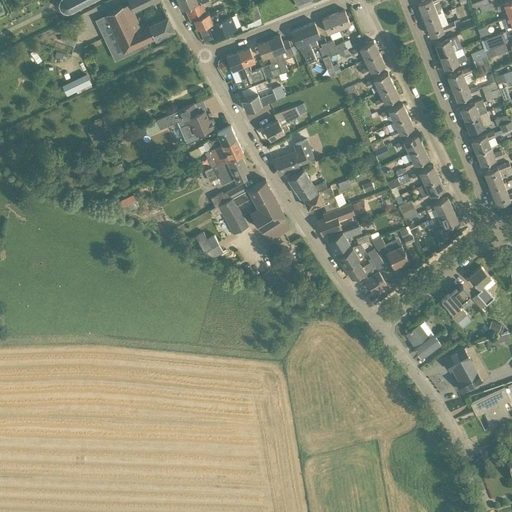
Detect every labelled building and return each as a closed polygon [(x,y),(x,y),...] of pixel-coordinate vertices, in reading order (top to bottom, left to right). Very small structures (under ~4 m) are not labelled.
[(59,0),(59,1),(59,3),(58,3),(58,4),(59,5),(60,7),(62,8),(61,9),(61,10),(62,9),(64,10),(66,11),(66,12),(67,12),(67,11),(70,10),(72,10),(72,11),(73,10),(73,9),(79,6),(79,7),(80,7),(80,6),(86,2),(87,3),(88,3),(87,2),(90,0),(59,0)] [(128,0),(129,2),(106,14),(124,51),(154,37),(155,38),(174,29),(167,14),(148,23),(140,26),(134,12),(152,3),(153,5),(161,2),(159,0),(128,0)] [(186,8),(202,1),(205,0),(177,0),(182,9),(186,8)] [(211,4),(208,0),(205,0),(202,1),(186,8),(191,20),(192,19),(194,24),(196,24),(198,28),(209,23),(228,16),(224,9),(210,15),(209,12),(207,13),(204,7),(211,4)] [(424,0),(418,3),(421,11),(424,19),(437,14),(433,2),(438,0),(424,0)] [(473,9),(479,7),(489,3),(487,0),(481,0),(471,4),(473,9)] [(511,0),(497,6),(498,11),(505,8),(508,16),(511,14),(511,0)] [(491,2),(489,3),(479,7),(481,12),(493,7),(491,2)] [(256,5),(250,7),(254,19),(261,17),(256,5)] [(333,14),(339,28),(350,24),(345,10),(333,14)] [(327,33),(339,28),(333,14),(322,19),(327,33)] [(442,26),(441,22),(437,14),(424,19),(430,35),(455,26),(454,21),(442,26)] [(501,19),(504,26),(506,31),(511,29),(511,14),(508,16),(501,19)] [(64,21),(62,15),(55,18),(58,24),(64,21)] [(230,16),(228,16),(209,23),(215,36),(235,28),(230,16)] [(303,26),(311,48),(318,45),(315,37),(319,35),(314,21),(303,26)] [(305,56),(307,63),(316,59),(311,48),(303,26),(291,31),(296,44),(305,56)] [(503,32),(493,35),(489,37),(492,44),(505,39),(503,32)] [(285,49),(287,54),(293,51),(288,39),(282,41),(280,35),(268,39),(281,73),(286,71),(282,59),(283,58),(280,51),(285,49)] [(458,40),(457,35),(435,43),(439,56),(454,50),(451,42),(458,40)] [(257,44),(262,58),(268,56),(271,63),(261,66),(266,79),(281,73),(268,39),(257,44)] [(331,54),(346,48),(344,41),(335,45),(333,39),(326,42),(331,54)] [(357,62),(365,59),(379,52),(373,40),(351,50),(354,55),(357,62)] [(319,48),(322,57),(327,55),(331,54),(326,42),(320,44),(321,47),(319,48)] [(504,43),(493,47),(485,51),(488,58),(507,51),(504,43)] [(249,47),(238,51),(251,85),(266,79),(261,66),(251,70),(248,63),(255,61),(249,47)] [(486,56),(483,48),(471,53),(474,60),(486,56)] [(456,57),(454,50),(439,56),(444,68),(466,59),(464,54),(456,57)] [(235,91),(251,85),(238,51),(226,56),(232,70),(237,68),(242,80),(232,84),(235,91)] [(379,52),(365,59),(368,66),(361,70),(363,74),(385,64),(379,52)] [(327,55),(322,57),(326,67),(332,65),(327,55)] [(492,72),(486,56),(474,60),(476,67),(483,64),(487,74),(492,72)] [(336,73),(337,73),(341,71),(338,64),(333,66),(336,73)] [(471,71),(469,67),(447,75),(452,87),(466,82),(463,74),(471,71)] [(506,81),(511,78),(511,70),(503,74),(506,81)] [(288,76),(286,71),(281,73),(279,74),(282,79),(288,76)] [(64,83),(69,94),(95,83),(90,72),(64,83)] [(375,84),(379,90),(393,83),(387,72),(366,82),(368,87),(375,84)] [(469,89),(466,82),(452,87),(457,100),(479,91),(477,86),(469,89)] [(491,91),(498,88),(496,82),(489,84),(482,87),(484,94),(491,91)] [(375,101),(377,106),(399,95),(393,83),(379,90),(382,98),(375,101)] [(353,84),(343,88),(346,94),(356,90),(353,84)] [(246,110),(284,96),(280,85),(272,88),(274,92),(259,98),(257,92),(241,98),(242,100),(242,102),(243,104),(244,105),(246,110)] [(505,87),(499,89),(504,101),(510,98),(505,87)] [(491,91),(484,94),(486,100),(501,95),(498,88),(491,91)] [(364,98),(351,105),(358,119),(370,113),(371,113),(364,98)] [(464,120),(485,111),(483,104),(484,104),(482,99),(460,107),(464,120)] [(184,125),(191,122),(196,134),(195,134),(215,126),(212,119),(209,120),(204,110),(198,113),(193,103),(163,116),(167,125),(182,119),(184,125)] [(306,110),(302,103),(295,105),(299,113),(306,110)] [(390,114),(394,121),(408,115),(402,103),(381,113),(383,118),(390,114)] [(295,106),(273,114),(276,119),(263,126),(270,139),(284,131),(289,128),(286,123),(300,115),(295,106)] [(488,118),(485,111),(464,120),(469,132),(491,123),(489,118),(488,118)] [(511,120),(508,114),(497,118),(495,119),(495,120),(497,125),(499,124),(511,120)] [(414,126),(408,115),(394,121),(397,129),(390,132),(392,137),(414,126)] [(94,142),(99,140),(102,138),(100,133),(106,130),(100,118),(95,120),(96,122),(92,124),(95,129),(90,132),(94,142)] [(499,124),(502,131),(511,126),(511,123),(511,120),(499,124)] [(208,150),(236,137),(231,125),(217,132),(219,136),(209,141),(208,140),(203,142),(204,144),(189,151),(192,157),(204,151),(208,150)] [(119,136),(121,141),(133,136),(131,131),(119,136)] [(476,152),(490,146),(487,139),(495,136),(493,131),(471,140),(476,152)] [(405,145),(409,152),(423,146),(417,134),(395,144),(398,149),(405,145)] [(243,152),(236,137),(208,150),(204,151),(211,167),(240,153),(243,152)] [(279,174),(280,173),(299,166),(297,162),(313,156),(307,138),(295,143),(298,150),(273,160),(279,174)] [(381,138),(376,141),(371,143),(370,144),(373,150),(384,145),(381,138)] [(405,163),(407,168),(428,157),(423,146),(409,152),(412,159),(405,163)] [(493,154),(490,146),(476,152),(481,164),(503,155),(501,151),(493,154)] [(376,157),(382,154),(379,147),(373,150),(376,157)] [(218,177),(221,184),(235,178),(236,180),(246,176),(244,171),(248,169),(240,153),(211,167),(204,170),(209,182),(218,177)] [(111,166),(114,173),(123,169),(121,162),(111,166)] [(484,172),(487,180),(490,188),(503,183),(499,171),(511,166),(509,162),(484,172)] [(112,175),(107,163),(98,166),(103,179),(112,175)] [(421,176),(424,183),(438,176),(433,164),(412,174),(414,179),(421,176)] [(396,171),(398,176),(407,172),(404,167),(396,171)] [(303,196),(318,190),(324,188),(322,182),(314,185),(303,168),(288,178),(300,197),(303,195),(303,196)] [(398,176),(387,181),(395,197),(400,195),(396,186),(410,179),(407,172),(398,176)] [(421,193),(423,198),(444,188),(438,176),(424,183),(428,190),(421,193)] [(269,240),(291,227),(265,179),(245,190),(216,206),(213,207),(210,209),(214,216),(223,210),(234,233),(248,225),(237,205),(253,195),(260,208),(252,213),(263,231),(269,240)] [(339,188),(351,186),(350,180),(338,181),(339,188)] [(374,188),(371,181),(365,183),(367,191),(374,188)] [(211,198),(216,206),(245,190),(242,183),(223,193),(222,192),(211,198)] [(511,192),(508,195),(507,191),(503,183),(490,188),(497,205),(511,198),(511,192)] [(324,188),(318,190),(303,196),(308,207),(329,199),(328,196),(334,194),(331,185),(324,188)] [(123,206),(125,205),(136,200),(133,195),(120,200),(123,206)] [(435,207),(439,215),(453,208),(447,196),(425,206),(428,211),(435,207)] [(412,199),(404,203),(399,205),(402,212),(410,209),(415,206),(412,199)] [(360,201),(353,204),(355,211),(362,208),(360,201)] [(317,221),(320,227),(322,234),(341,227),(338,219),(354,213),(350,202),(323,212),(325,218),(317,221)] [(434,231),(439,240),(448,235),(449,235),(445,226),(458,220),(453,208),(439,215),(430,219),(435,231),(434,231)] [(413,215),(410,209),(402,212),(405,219),(413,215)] [(359,224),(342,230),(328,239),(335,251),(349,241),(346,237),(361,231),(359,224)] [(406,227),(406,228),(400,231),(403,237),(412,233),(408,226),(406,227)] [(203,231),(195,235),(203,249),(218,241),(214,233),(207,237),(203,231)] [(371,239),(372,238),(378,236),(376,234),(375,234),(371,235),(370,232),(356,237),(358,243),(360,243),(371,239)] [(411,234),(403,238),(406,243),(414,239),(411,234)] [(381,254),(387,251),(394,266),(408,259),(401,245),(394,248),(390,241),(385,243),(381,235),(378,236),(372,238),(371,239),(379,252),(381,254)] [(338,255),(345,266),(358,258),(366,253),(360,243),(358,243),(352,246),(338,255)] [(374,248),(368,252),(378,269),(385,264),(374,248)] [(363,266),(358,258),(345,266),(352,276),(359,274),(360,276),(364,273),(367,278),(379,270),(370,257),(368,259),(370,261),(363,266)] [(494,297),(487,289),(495,282),(480,265),(469,276),(481,290),(477,294),(486,304),(494,297)] [(379,270),(367,278),(366,279),(374,292),(387,283),(379,270)] [(457,322),(467,314),(461,307),(460,305),(466,299),(465,297),(470,293),(462,285),(457,289),(456,287),(441,300),(453,314),(451,315),(457,322)] [(486,304),(477,294),(472,298),(481,308),(486,304)] [(495,321),(492,330),(499,332),(501,333),(504,326),(502,325),(502,324),(495,321)] [(433,334),(428,337),(419,324),(407,333),(412,341),(415,338),(419,344),(414,347),(421,356),(440,343),(433,334)] [(456,330),(450,332),(452,340),(459,338),(456,330)] [(507,333),(494,337),(487,340),(489,347),(496,345),(496,343),(509,339),(507,333)] [(472,355),(466,345),(443,358),(450,369),(453,367),(459,377),(455,379),(461,390),(481,379),(476,369),(482,365),(475,354),(472,355)] [(511,416),(510,417),(501,398),(507,396),(503,387),(470,403),(470,404),(472,403),(475,411),(484,407),(485,410),(484,411),(491,426),(497,423),(498,425),(500,423),(500,422),(511,416)]
